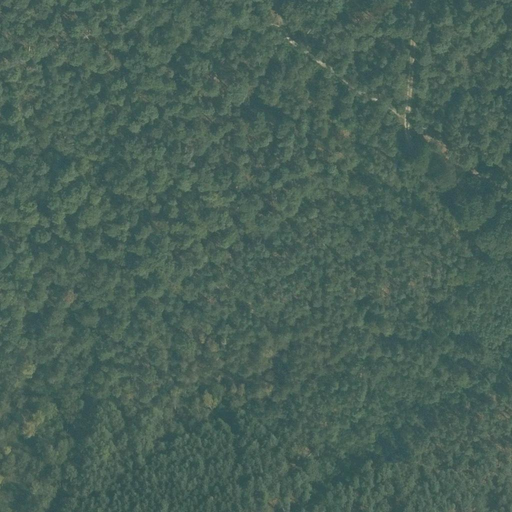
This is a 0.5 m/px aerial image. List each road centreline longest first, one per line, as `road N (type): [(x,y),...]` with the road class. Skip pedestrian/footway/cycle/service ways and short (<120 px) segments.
road 1 (track): [(404,0),(251,28),(224,5),(0,153)]
road 2 (unknown): [(511,188),(405,100),(377,89),(311,0)]
road 3 (track): [(511,221),(409,147),(402,119),(408,0)]
